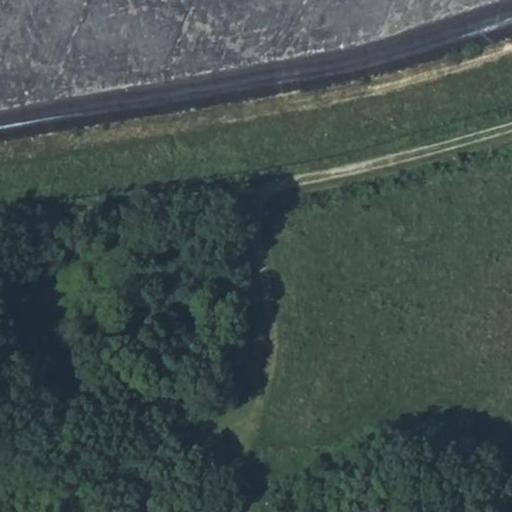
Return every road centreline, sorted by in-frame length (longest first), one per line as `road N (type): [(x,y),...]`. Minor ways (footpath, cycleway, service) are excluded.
road 1 (track): [(511,128),(252,191)]
road 2 (track): [(252,191),(0,229)]
